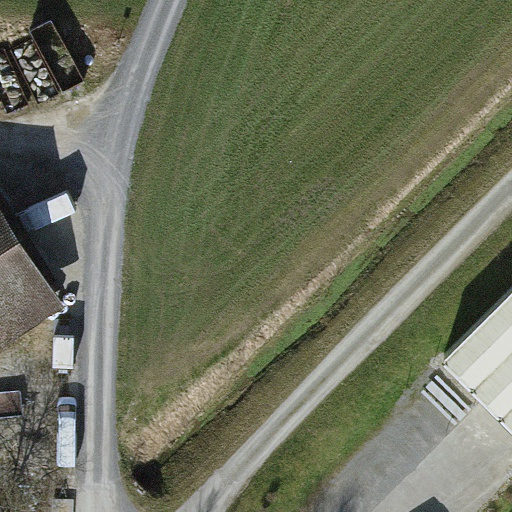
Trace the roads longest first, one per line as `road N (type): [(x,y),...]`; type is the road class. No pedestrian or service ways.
road 1 (track): [(163,0),(97,147),(80,511)]
road 2 (track): [(215,511),(286,416),(511,183)]
